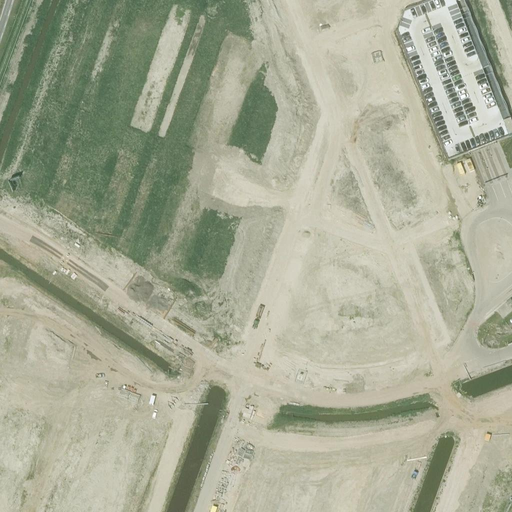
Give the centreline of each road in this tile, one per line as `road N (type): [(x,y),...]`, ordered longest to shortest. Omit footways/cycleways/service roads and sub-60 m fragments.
road 1 (residential): [(249,377),(309,213),(386,242)]
road 2 (residential): [(444,219),(370,26),(377,0)]
road 3 (residential): [(150,511),(190,400),(91,343)]
road 4 (residential): [(27,511),(91,343)]
road 5 (residential): [(184,163),(37,112)]
road 6 (residential): [(435,379),(386,242)]
road 7 (residential): [(229,428),(297,443),(365,443)]
